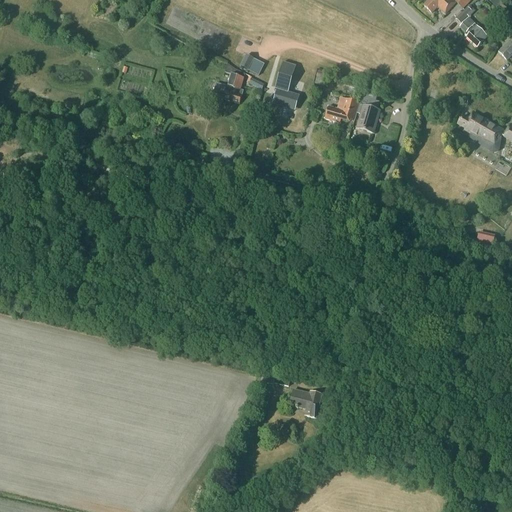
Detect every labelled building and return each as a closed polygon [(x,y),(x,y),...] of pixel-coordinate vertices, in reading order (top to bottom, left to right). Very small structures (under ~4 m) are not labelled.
[(457,0),(456,2),(454,0),(429,0),(424,5),(433,14),(439,8),(446,15),(457,4),(463,10),(471,0),(457,0)] [(488,0),(505,18),(511,12),(500,0),(488,0)] [(455,20),(460,25),(472,12),(469,8),(464,13),(463,12),(455,20)] [(459,28),(468,36),(466,38),(476,48),(487,38),(474,25),(475,24),(469,18),(459,28)] [(511,40),(500,51),(508,61),(511,56),(511,40)] [(259,62),(246,55),(240,67),(248,71),(248,70),(253,73),(259,62)] [(277,91),(272,105),(281,108),(282,103),(296,107),(300,96),(288,93),(296,67),(283,63),(275,90),(277,91)] [(225,73),(230,75),(227,87),(215,84),(211,99),(223,102),(223,100),(239,105),(242,93),(240,92),(245,75),(236,70),(227,64),(225,73)] [(318,71),(316,77),(326,80),(328,74),(318,71)] [(249,84),(261,90),(264,85),(252,79),(249,84)] [(364,90),(360,104),(356,115),(360,116),(356,130),(374,135),(380,112),(373,110),(378,94),(364,90)] [(354,123),(356,115),(360,104),(340,98),(337,109),(328,107),(324,121),(340,125),(341,119),(354,123)] [(210,108),(202,106),(200,112),(208,115),(210,108)] [(498,128),(474,115),(470,121),(462,117),(458,125),(466,129),(465,131),(471,135),(469,138),(479,144),(481,140),(488,144),(490,142),(495,145),(497,142),(501,135),(496,132),(498,128)] [(511,141),(511,126),(510,125),(503,137),(511,141)] [(478,233),(475,246),(492,250),(495,236),(478,233)] [(290,381),(275,378),(274,384),(288,387),(290,381)] [(305,417),(316,420),(320,404),(316,404),(318,395),(310,393),(310,395),(293,390),(289,406),(306,410),(305,417)]
